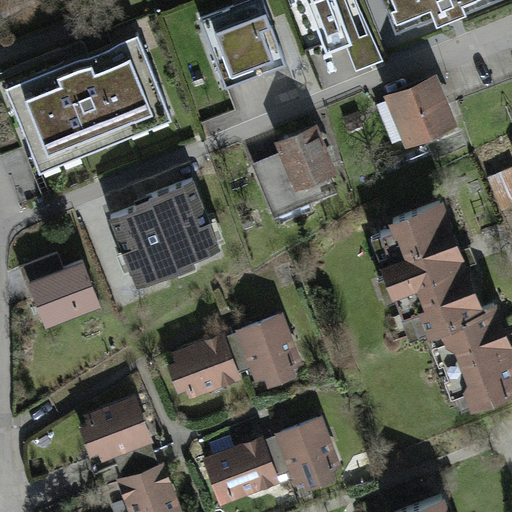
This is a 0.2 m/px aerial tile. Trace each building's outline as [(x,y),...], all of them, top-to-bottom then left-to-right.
[(267,0),(257,0),(198,21),(225,99),(294,73),(267,0)] [(347,0),(305,0),(327,58),(364,45),(347,0)] [(364,0),(368,11),(401,0),(364,0)] [(9,88),(43,178),(176,126),(140,36),(9,88)] [(439,75),(388,97),(406,139),(457,117),(439,75)] [(254,158),(275,213),(342,188),(333,164),(336,162),(317,114),(278,129),(284,146),(254,158)] [(371,226),(413,334),(434,326),(484,306),(442,198),(371,226)] [(192,204),(137,225),(156,275),(212,254),(192,204)] [(61,251),(26,265),(49,324),(104,303),(85,253),(65,260),(61,251)] [(465,407),(511,389),(511,335),(499,301),(484,306),(434,326),(465,407)] [(283,307),(236,325),(259,385),(306,366),(283,307)] [(242,372),(225,327),(165,350),(182,395),(242,372)] [(154,436),(136,390),(77,413),(95,458),(154,436)] [(322,410),(275,429),(297,486),(344,467),(322,410)] [(222,500),(281,478),(263,432),(204,454),(222,500)] [(185,511),(164,456),(117,475),(131,511),(185,511)] [(450,511),(440,487),(376,511),(450,511)]
